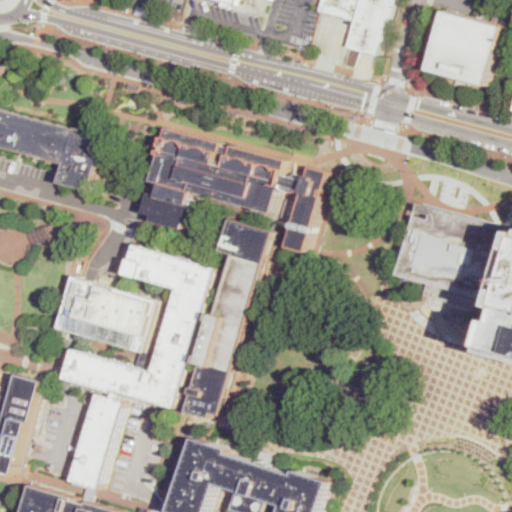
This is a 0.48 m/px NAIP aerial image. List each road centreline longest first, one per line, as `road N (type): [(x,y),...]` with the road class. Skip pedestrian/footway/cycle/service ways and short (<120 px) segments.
road 1 (residential): [(0,31),(383,139)]
road 2 (primary): [(15,12),(390,110)]
road 3 (primary): [(394,96),(46,0)]
road 4 (residential): [(0,179),(111,211),(122,223),(62,366),(74,403)]
road 5 (primary): [(390,110),(511,144)]
